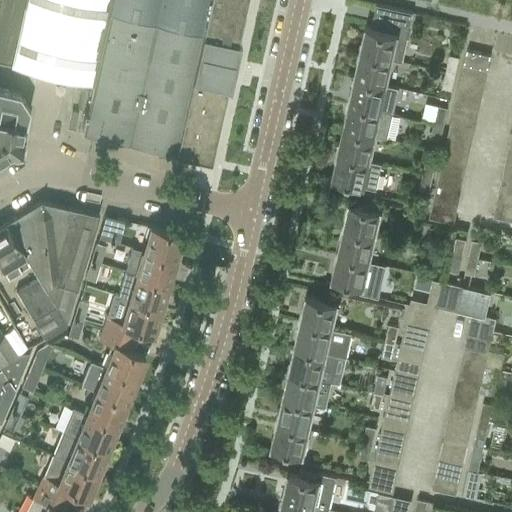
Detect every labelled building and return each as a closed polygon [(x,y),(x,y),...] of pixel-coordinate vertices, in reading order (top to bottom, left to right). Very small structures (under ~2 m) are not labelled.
[(0,0),(0,62),(10,65),(24,0),(0,0)] [(24,0),(10,65),(92,84),(110,0),(24,0)] [(110,0),(92,84),(91,88),(82,86),(77,108),(82,109),(80,119),(84,120),(81,132),(209,161),(226,87),(229,87),(231,76),(226,75),(231,51),(237,52),(239,41),(236,40),(245,0),(110,0)] [(364,42),(361,54),(391,61),(401,63),(412,13),(376,4),(371,28),(365,26),(364,28),(361,42),(364,42)] [(465,56),(463,64),(473,66),(487,69),(488,62),(490,55),(466,50),(465,56)] [(356,63),(353,79),(386,86),(386,85),(391,61),(361,54),(359,64),(356,63)] [(449,55),(445,73),(455,75),(459,57),(449,55)] [(463,64),(460,77),(484,82),(487,69),(473,66),(463,64)] [(455,75),(445,73),(441,88),(451,90),(455,75)] [(460,77),(458,89),(481,94),(484,82),(460,77)] [(352,93),(349,105),(380,111),(381,109),(392,112),(398,88),(386,85),(386,86),(353,79),(350,92),(352,92),(352,93)] [(0,88),(0,120),(24,125),(28,109),(18,92),(0,88)] [(458,89),(455,101),(479,106),(481,94),(458,89)] [(455,101),(452,112),(476,118),(479,106),(455,101)] [(345,115),(342,129),(375,137),(375,136),(386,138),(392,112),(381,109),(380,111),(349,105),(347,115),(345,115)] [(437,106),(433,123),(443,125),(447,108),(437,106)] [(69,110),(65,128),(74,130),(78,112),(69,110)] [(452,112),(450,124),(473,130),(476,118),(452,112)] [(0,120),(0,159),(18,149),(24,125),(0,120)] [(433,123),(430,138),(439,141),(443,125),(433,123)] [(450,124),(447,136),(471,141),(473,130),(450,124)] [(341,144),(338,155),(369,162),(375,137),(342,129),(339,143),(341,144)] [(447,136),(444,148),(468,153),(471,141),(447,136)] [(444,148),(442,159),(465,165),(468,153),(444,148)] [(334,166),(331,180),(374,189),(380,164),(369,162),(338,155),(336,166),(334,166)] [(426,157),(422,174),(432,176),(436,159),(426,157)] [(511,159),(506,158),(503,170),(511,171),(511,159)] [(442,159),(439,171),(463,177),(465,165),(442,159)] [(511,171),(503,170),(501,182),(511,184),(511,171)] [(439,171),(436,183),(460,188),(463,177),(439,171)] [(432,176),(422,174),(419,189),(429,191),(432,176)] [(511,184),(501,182),(498,193),(511,196),(511,184)] [(436,183),(434,195),(457,200),(460,188),(436,183)] [(511,196),(498,193),(495,205),(511,208),(511,196)] [(434,195),(431,207),(455,212),(457,200),(434,195)] [(40,201),(5,222),(30,264),(38,276),(56,306),(60,314),(68,316),(99,215),(40,201)] [(345,215),(342,229),(375,236),(380,210),(348,203),(347,205),(349,205),(347,216),(345,215)] [(511,208),(495,205),(493,217),(511,221),(511,208)] [(455,212),(431,207),(429,218),(452,224),(455,212)] [(104,216),(98,237),(107,239),(110,229),(121,232),(124,220),(116,218),(105,216),(104,216)] [(0,224),(0,272),(4,272),(8,278),(30,264),(5,222),(0,224)] [(150,226),(142,251),(173,260),(174,258),(177,259),(180,248),(177,247),(181,235),(150,226)] [(339,241),(336,255),(369,262),(375,236),(342,229),(342,230),(343,230),(341,241),(339,241)] [(456,238),(452,254),(461,256),(465,240),(456,238)] [(471,240),(468,257),(477,259),(481,243),(471,240)] [(96,243),(90,261),(99,263),(104,245),(96,243)] [(131,247),(123,271),(166,284),(173,260),(142,251),(131,247)] [(452,254),(449,271),(458,273),(461,256),(452,254)] [(334,266),(330,281),(350,285),(360,288),(359,294),(378,298),(385,266),(369,262),(336,255),(338,255),(336,265),(335,266),(334,266)] [(468,257),(464,273),(474,275),(477,259),(468,257)] [(90,261),(85,278),(93,281),(99,263),(90,261)] [(123,271),(116,295),(124,297),(126,298),(128,298),(159,308),(166,284),(123,271)] [(38,276),(15,290),(33,320),(56,306),(48,293),(38,276)] [(432,280),(427,303),(435,305),(434,306),(443,308),(448,284),(439,282),(432,280)] [(465,288),(448,284),(443,308),(460,312),(465,288)] [(483,292),(465,288),(460,312),(470,314),(477,315),(478,315),(483,292)] [(304,311),(301,322),(331,329),(337,303),(305,295),(305,296),(302,310),(304,311)] [(105,316),(101,327),(102,328),(125,336),(129,325),(152,332),(155,320),(158,321),(161,311),(158,310),(159,308),(128,298),(126,298),(124,297),(120,311),(111,309),(109,317),(105,316)] [(409,305),(408,310),(432,315),(434,306),(435,305),(427,303),(410,299),(409,305)] [(79,300),(73,318),(82,320),(87,303),(79,300)] [(56,306),(33,320),(44,338),(65,326),(66,323),(60,314),(56,306)] [(408,310),(405,322),(430,327),(432,315),(408,310)] [(471,314),(466,336),(490,342),(495,319),(494,318),(478,315),(477,315),(471,314)] [(73,318),(68,335),(77,338),(82,320),(73,318)] [(296,333),(293,347),(336,357),(346,359),(352,334),(331,329),(301,322),(298,333),(296,333)] [(405,322),(402,334),(427,339),(430,327),(405,322)] [(388,325),(385,341),(394,343),(398,327),(388,325)] [(101,327),(97,339),(111,344),(101,366),(134,379),(135,377),(138,378),(142,368),(139,367),(144,355),(122,346),(125,336),(102,328),(101,327)] [(0,331),(0,369),(8,381),(13,389),(23,367),(0,331)] [(400,345),(424,351),(427,339),(402,334),(400,345)] [(466,336),(463,348),(487,354),(488,351),(490,342),(466,336)] [(385,341),(381,357),(391,359),(394,343),(385,341)] [(37,349),(30,365),(41,369),(52,344),(48,342),(37,349)] [(400,345),(397,357),(422,363),(424,351),(400,345)] [(292,362),(289,373),(319,380),(330,382),(336,357),(293,347),(290,361),(292,362)] [(463,348),(460,360),(484,366),(487,354),(463,348)] [(484,366),(484,367),(500,370),(504,354),(488,351),(487,354),(484,366)] [(397,357),(395,369),(419,374),(422,363),(397,357)] [(460,360),(457,372),(482,378),(484,367),(484,366),(460,360)] [(89,362),(80,384),(92,389),(92,390),(94,390),(124,402),(134,379),(101,366),(89,362)] [(30,365),(20,387),(31,392),(41,369),(30,365)] [(482,378),(481,383),(496,387),(500,370),(484,367),(482,378)] [(395,369),(392,381),(416,386),(419,374),(395,369)] [(457,372),(455,384),(479,389),(481,383),(482,378),(457,372)] [(285,384),(282,398),(314,405),(324,408),(330,382),(319,380),(289,373),(287,384),(285,384)] [(377,375),(373,392),(383,394),(386,377),(377,375)] [(0,420),(13,389),(8,381),(3,384),(0,379),(0,420)] [(392,381),(389,393),(414,398),(416,386),(392,381)] [(455,384),(452,396),(477,401),(479,389),(455,384)] [(124,402),(94,390),(92,390),(82,413),(84,414),(115,426),(124,402)] [(18,392),(12,407),(20,411),(27,396),(18,392)] [(373,392),(370,408),(371,408),(379,410),(383,394),(373,392)] [(389,395),(387,404),(411,410),(414,398),(389,393),(389,395)] [(452,396),(449,407),(474,413),(477,401),(452,396)] [(280,412),(278,424),(308,431),(314,405),(282,398),(278,412),(280,412)] [(483,402),(479,419),(489,421),(493,404),(483,402)] [(387,404),(384,416),(408,422),(411,410),(387,404)] [(449,407),(447,419),(471,425),(474,413),(449,407)] [(70,408),(60,431),(75,437),(105,449),(115,426),(84,414),(82,413),(70,408)] [(10,411),(3,427),(19,434),(25,417),(10,411)] [(384,416),(381,428),(406,433),(408,422),(384,416)] [(447,419),(444,431),(468,437),(471,425),(447,419)] [(479,419),(475,436),(485,438),(488,422),(479,419)] [(270,448),(270,449),(272,449),(302,456),(308,431),(278,424),(275,435),(273,435),(270,448)] [(365,426),(362,442),(371,445),(375,428),(365,426)] [(381,428),(379,440),(403,445),(406,433),(381,428)] [(60,431),(51,454),(96,472),(105,449),(75,437),(60,431)] [(444,431),(441,443),(466,449),(468,437),(444,431)] [(475,436),(473,444),(483,446),(485,438),(475,436)] [(379,440),(376,452),(401,457),(403,445),(379,440)] [(362,442),(358,459),(368,461),(371,445),(362,442)] [(441,443),(439,455),(463,460),(466,449),(441,443)] [(481,453),(483,446),(473,444),(472,451),(481,453)] [(472,451),(468,470),(477,472),(481,453),(472,451)] [(376,452),(373,463),(398,469),(401,457),(376,452)] [(41,475),(36,486),(38,487),(59,497),(64,487),(86,496),(91,484),(94,485),(98,475),(95,474),(96,472),(66,460),(51,454),(42,475),(41,475)] [(439,455),(436,467),(460,472),(463,460),(439,455)] [(373,463),(371,475),(395,481),(398,469),(373,463)] [(436,467),(433,478),(458,484),(460,472),(436,467)] [(468,470),(462,495),(475,498),(481,473),(477,472),(468,470)] [(317,480),(306,477),(287,473),(286,475),(288,475),(286,486),(284,485),(281,500),(313,507),(328,511),(336,477),(319,473),(317,480)] [(371,475),(368,487),(393,492),(395,481),(371,475)] [(457,484),(433,479),(431,489),(455,495),(457,484)] [(32,498),(24,511),(64,511),(54,507),(59,497),(38,487),(36,486),(31,497),(32,498)] [(388,511),(392,496),(378,493),(373,511),(388,511)] [(392,496),(388,511),(407,511),(410,500),(392,496)] [(278,510),(277,511),(311,511),(313,507),(281,500),(280,500),(282,501),(280,511),(278,510)] [(417,500),(414,511),(424,511),(426,502),(417,500)]
